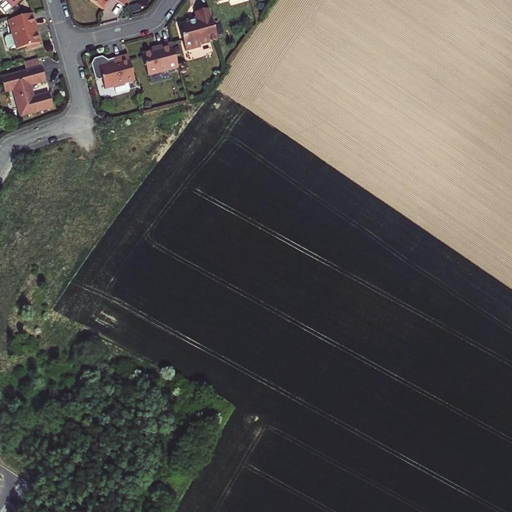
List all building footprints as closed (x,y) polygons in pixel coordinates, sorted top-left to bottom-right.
[(3,0),(4,1),(0,4),(0,7),(5,14),(21,0),(3,0)] [(109,0),(116,0),(124,6),(128,0),(89,0),(103,10),(109,0)] [(200,45),(217,40),(209,8),(195,12),(197,19),(192,21),(178,24),(185,50),(201,46),(200,45)] [(36,27),(32,13),(8,20),(16,49),(39,43),(35,28),(36,27)] [(3,39),(7,51),(14,48),(11,37),(3,39)] [(148,76),(178,68),(172,43),(162,46),(163,48),(152,52),(142,54),(148,76)] [(128,83),(135,81),(128,55),(108,60),(107,60),(105,58),(102,57),(94,59),(91,64),(95,79),(98,80),(102,79),(105,89),(114,87),(116,94),(129,90),(128,83)] [(40,67),(38,59),(24,63),(26,71),(1,78),(5,93),(13,90),(20,117),(53,108),(49,93),(34,97),(31,85),(46,81),(42,66),(40,67)]
